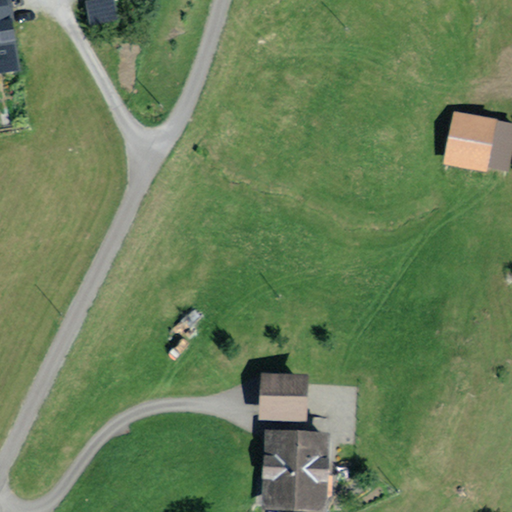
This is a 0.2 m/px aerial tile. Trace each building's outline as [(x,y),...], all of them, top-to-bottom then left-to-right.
[(0,0),(0,67),(11,66),(0,0)] [(90,7),(93,23),(115,19),(112,2),(90,7)] [(492,122),(459,116),(451,160),(483,166),(492,122)] [(301,385),(269,383),(267,414),(299,416),(301,385)] [(327,442),(274,440),(274,453),(269,453),(268,461),(273,461),(272,489),(260,489),(260,506),(271,507),(272,501),(318,503),(320,464),(326,464),(327,442)]
